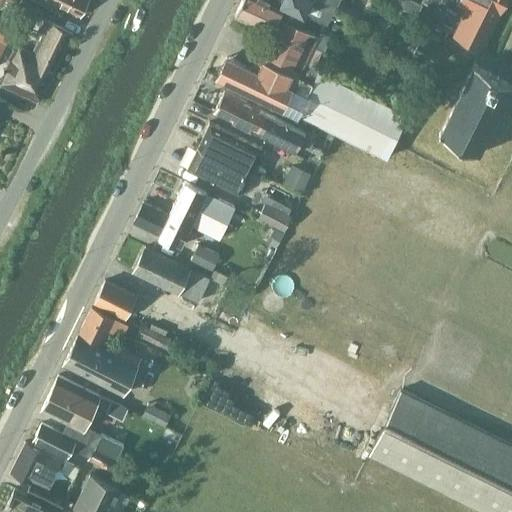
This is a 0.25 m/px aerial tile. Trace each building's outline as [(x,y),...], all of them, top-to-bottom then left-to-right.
[(48,0),(79,16),(87,0),(48,0)] [(310,67),(318,51),(310,47),(316,35),(300,27),(306,16),(273,0),(240,0),(233,15),(268,32),(256,55),(297,76),(298,75),(312,82),(317,71),(310,67)] [(276,0),(291,7),(316,19),(325,2),(321,0),(276,0)] [(421,0),(421,1),(440,10),(444,0),(451,0),(456,2),(472,10),(458,37),(480,48),(503,0),(421,0)] [(366,7),(362,16),(373,21),(377,11),(366,7)] [(9,60),(0,78),(0,83),(38,102),(72,32),(47,20),(31,52),(15,45),(8,60),(9,60)] [(336,21),(333,27),(345,32),(348,26),(336,21)] [(0,25),(0,52),(11,31),(0,25)] [(443,45),(420,35),(412,54),(434,64),(443,45)] [(406,114),(317,71),(312,82),(298,75),(297,76),(256,55),(250,67),(233,59),(234,58),(232,58),(231,58),(230,61),(226,62),(222,64),(221,68),(221,72),(223,75),(222,78),(222,79),(224,80),(224,79),(386,157),(406,114)] [(511,83),(473,64),(438,133),(477,153),(511,84),(511,83)] [(204,112),(285,151),(307,161),(312,151),(290,140),(295,130),(214,91),(204,112)] [(261,147),(208,121),(199,140),(196,139),(192,147),(195,148),(185,168),(238,194),(261,147)] [(285,186),(291,173),(275,166),(269,179),(285,186)] [(285,186),(269,179),(263,192),(279,199),(285,186)] [(217,237),(232,206),(183,181),(167,213),(142,201),(132,220),(158,233),(157,235),(178,245),(189,223),(217,237)] [(290,215),(264,202),(257,217),(283,229),(290,215)] [(273,226),(265,241),(276,246),(284,231),(273,226)] [(197,243),(193,251),(189,259),(211,270),(219,254),(197,243)] [(209,278),(210,277),(209,277),(191,267),(191,268),(144,246),(132,271),(178,292),(178,293),(197,301),(209,278)] [(213,268),(209,277),(210,277),(209,278),(222,283),(226,274),(213,268)] [(105,279),(94,302),(124,317),(136,294),(105,279)] [(105,330),(119,337),(123,328),(118,325),(119,324),(89,309),(77,333),(99,344),(105,330)] [(141,325),(136,334),(168,350),(173,340),(141,325)] [(75,336),(60,366),(121,396),(139,359),(116,347),(112,355),(75,336)] [(39,409),(66,422),(81,429),(84,424),(98,395),(57,374),(39,409)] [(487,511),(511,511),(511,445),(399,389),(368,453),(487,511)] [(122,420),(127,409),(112,402),(106,413),(122,420)] [(170,413),(148,402),(141,415),(164,426),(170,413)] [(84,424),(81,429),(66,422),(61,433),(40,422),(32,439),(65,456),(71,444),(89,454),(88,457),(109,468),(122,443),(84,424)] [(30,481),(26,491),(57,507),(63,495),(46,486),(59,460),(46,454),(47,452),(24,440),(9,471),(30,481)] [(88,474),(72,506),(84,511),(106,511),(119,489),(88,474)] [(53,511),(55,508),(14,487),(1,511),(53,511)] [(65,497),(58,511),(59,511),(75,511),(76,511),(69,508),(72,501),(65,497)]
